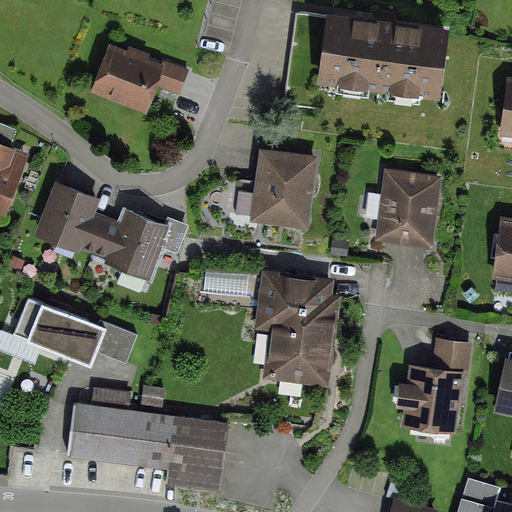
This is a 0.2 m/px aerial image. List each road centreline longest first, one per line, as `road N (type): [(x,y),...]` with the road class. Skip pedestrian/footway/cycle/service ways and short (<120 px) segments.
road 1 (residential): [(0,92),(119,181),(154,186),(197,160),(260,10)]
road 2 (residential): [(378,273),(358,422),(302,511)]
road 3 (unknown): [(20,506),(67,376)]
